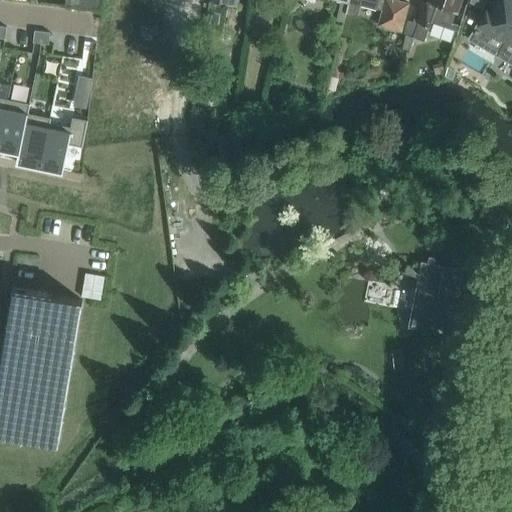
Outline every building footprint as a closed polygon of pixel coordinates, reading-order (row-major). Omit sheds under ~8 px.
[(346,13),(349,0),(336,0),(341,1),(336,20),(344,21),(346,13)] [(349,0),(349,1),(360,4),(383,9),(379,25),(402,31),(405,23),(410,3),(397,0),(349,0)] [(408,19),(403,34),(416,37),(424,40),(427,33),(430,21),(451,28),(453,22),(456,12),(460,0),(418,0),(419,22),(408,19)] [(479,23),(471,38),(497,54),(511,62),(511,0),(498,0),(491,12),(487,10),(479,23)] [(35,30),(33,42),(41,43),(43,31),(35,30)] [(43,31),(41,43),(49,44),(50,32),(43,31)] [(79,75),(77,88),(90,91),(93,78),(79,75)] [(0,96),(0,137),(8,99),(0,96)] [(8,99),(0,137),(0,147),(19,152),(17,161),(30,103),(8,99)] [(30,103),(17,161),(40,166),(50,117),(28,113),(30,103)] [(50,117),(40,166),(63,171),(69,144),(82,147),(88,120),(73,117),(71,126),(50,122),(51,117),(50,117)] [(511,300),(503,298),(479,292),(483,273),(421,261),(421,262),(424,263),(422,274),(417,271),(411,267),(407,264),(405,271),(421,277),(411,323),(471,324),(470,330),(471,330),(477,301),(511,307),(511,300)] [(86,273),(81,296),(83,296),(93,298),(101,300),(105,276),(87,273),(86,273)] [(13,286),(0,364),(0,432),(59,442),(82,300),(52,294),(52,292),(13,286)] [(412,342),(393,344),(396,366),(414,364),(412,342)]
